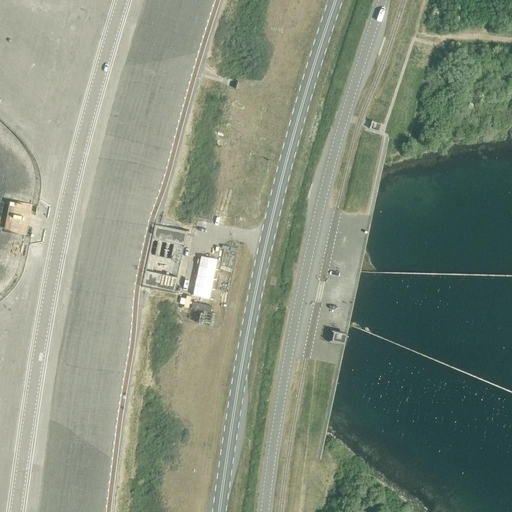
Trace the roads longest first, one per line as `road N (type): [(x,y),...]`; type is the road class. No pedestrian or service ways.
road 1 (tertiary): [(264,511),(312,235),(381,0)]
road 2 (primary): [(219,511),(266,240),(335,0)]
road 3 (unclassified): [(15,511),(52,276),(122,0)]
